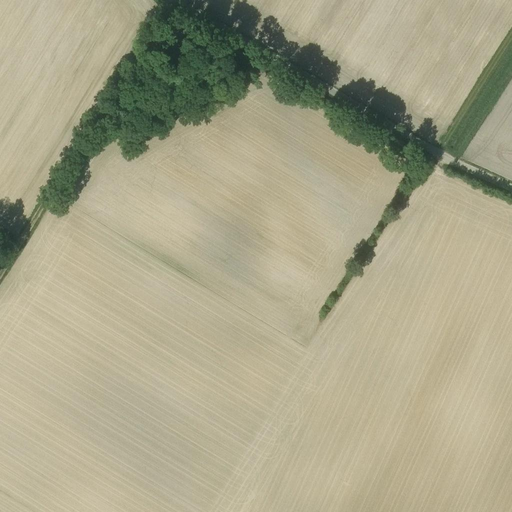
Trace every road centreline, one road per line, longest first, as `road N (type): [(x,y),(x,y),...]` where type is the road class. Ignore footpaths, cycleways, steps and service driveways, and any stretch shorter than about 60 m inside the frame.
road 1 (unclassified): [(173,0),(430,151),(511,188)]
road 2 (track): [(0,273),(174,1)]
